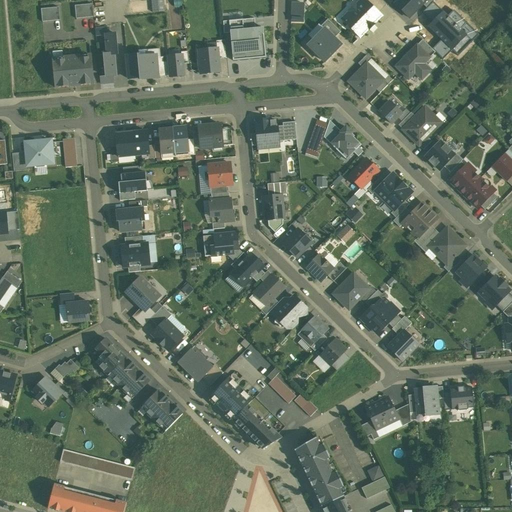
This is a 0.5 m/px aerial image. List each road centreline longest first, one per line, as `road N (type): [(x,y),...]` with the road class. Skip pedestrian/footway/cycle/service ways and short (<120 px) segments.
road 1 (residential): [(394,375),(249,234),(238,108)]
road 2 (residential): [(106,322),(256,461)]
road 3 (residential): [(329,94),(479,232)]
road 4 (residential): [(87,122),(106,322)]
road 5 (residential): [(256,461),(394,375)]
road 6 (residential): [(236,87),(85,101)]
road 7 (residential): [(87,122),(238,108)]
